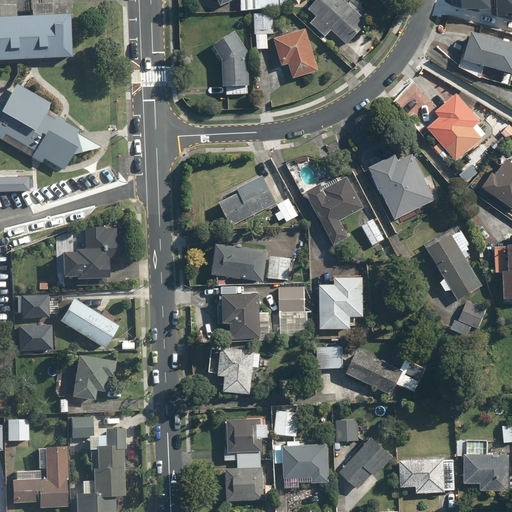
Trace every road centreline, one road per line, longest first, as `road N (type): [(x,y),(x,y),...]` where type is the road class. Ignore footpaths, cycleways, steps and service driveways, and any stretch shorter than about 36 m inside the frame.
road 1 (residential): [(154,139),(171,511)]
road 2 (residential): [(154,139),(268,134),(324,118),(368,91),(403,55),(426,0)]
road 3 (residential): [(148,0),(154,139)]
